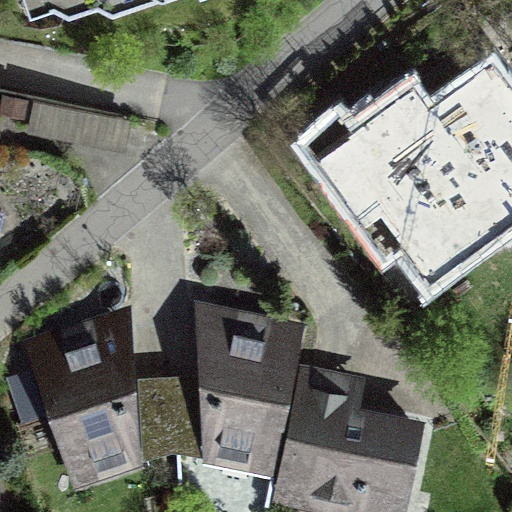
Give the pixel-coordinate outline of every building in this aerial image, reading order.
[(30,0),(42,40),(178,0),(30,0)] [(511,82),(499,65),(435,112),(419,90),(322,160),(393,258),(410,245),(436,281),(511,226),(511,82)] [(2,88),(0,105),(0,124),(126,138),(130,102),(2,88)] [(0,281),(0,282),(12,227),(0,224),(0,281)] [(210,470),(279,487),(301,368),(311,334),(198,308),(210,470)] [(144,317),(37,351),(89,499),(154,479),(144,317)] [(369,384),(301,368),(279,487),(275,511),(411,511),(429,428),(362,415),(369,384)]
